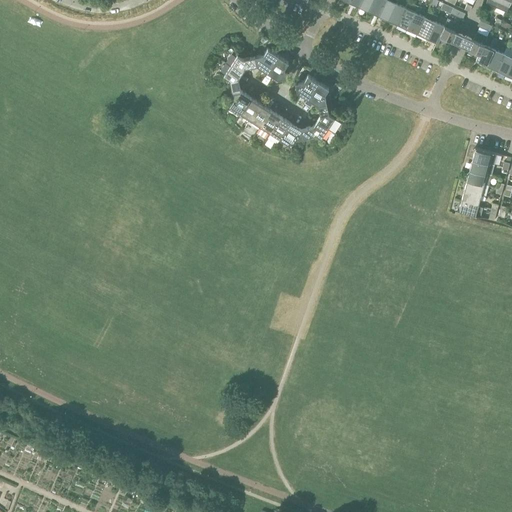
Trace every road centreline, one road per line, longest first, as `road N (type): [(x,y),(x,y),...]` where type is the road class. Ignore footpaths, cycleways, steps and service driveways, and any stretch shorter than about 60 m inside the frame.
road 1 (residential): [(322,9),(450,66)]
road 2 (residential): [(426,112),(302,54)]
